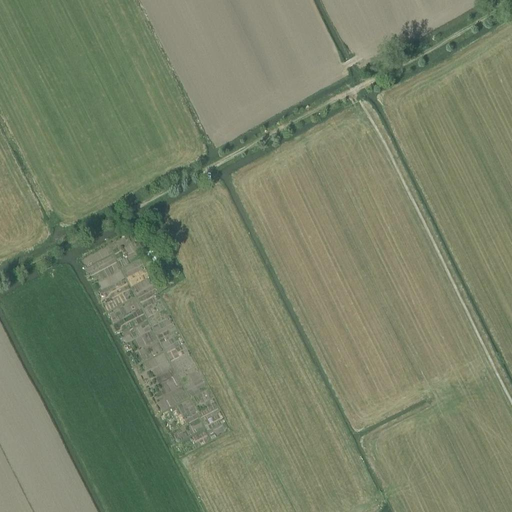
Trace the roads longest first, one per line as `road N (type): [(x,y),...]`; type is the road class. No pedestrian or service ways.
road 1 (track): [(511,2),(128,208)]
road 2 (track): [(128,208),(0,277)]
road 3 (residential): [(213,95),(248,76),(223,25),(259,0)]
